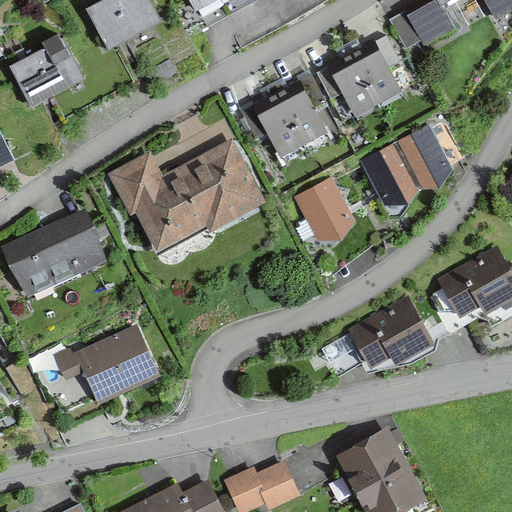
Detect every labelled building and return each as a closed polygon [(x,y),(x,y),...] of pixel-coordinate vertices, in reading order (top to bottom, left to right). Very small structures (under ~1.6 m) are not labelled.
[(133,0),(110,0),(80,16),(99,54),(149,29),(133,0)] [(210,0),(179,0),(187,15),(212,3),(210,0)] [(511,0),(421,0),(384,21),(400,48),(413,40),(418,48),(446,32),(433,9),(448,0),(473,0),(486,21),(511,6),(511,0)] [(345,58),(372,110),(395,99),(380,71),(390,66),(377,41),(345,58)] [(50,47),(1,73),(23,114),(72,89),(50,47)] [(334,96),(348,123),(372,110),(345,58),(309,77),(322,102),(334,96)] [(302,80),(269,97),(296,149),(319,138),(305,109),(314,104),(302,80)] [(258,134),(272,162),(296,149),(269,97),(234,115),(247,140),(258,134)] [(420,130),(389,147),(410,189),(430,191),(441,173),(420,130)] [(389,147),(355,164),(376,210),(396,212),(410,189),(389,147)] [(152,204),(129,215),(150,256),(199,231),(202,236),(252,210),(221,150),(153,185),(152,204)] [(122,219),(129,215),(152,204),(153,185),(140,160),(102,179),(122,219)] [(322,183),(289,200),(310,245),(330,247),(344,225),(322,183)] [(73,209),(0,242),(0,275),(13,303),(98,264),(73,209)] [(511,297),(487,252),(429,284),(451,325),(473,313),(477,321),(511,301),(511,297)] [(395,305),(337,337),(359,378),(381,366),(385,373),(422,353),(395,305)] [(149,382),(126,332),(65,359),(73,376),(88,410),(149,382)] [(55,384),(73,376),(65,359),(62,351),(44,359),(55,384)] [(378,435),(331,460),(358,511),(409,511),(417,508),(378,435)] [(242,472),(218,483),(231,511),(237,511),(257,503),(261,511),(288,499),(274,467),(246,479),(242,472)] [(208,511),(197,488),(153,511),(208,511)]
